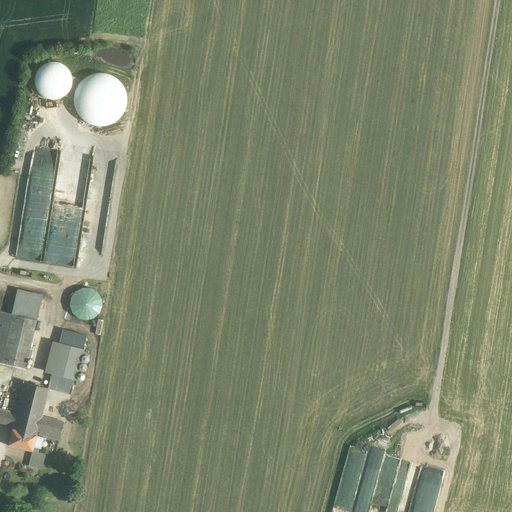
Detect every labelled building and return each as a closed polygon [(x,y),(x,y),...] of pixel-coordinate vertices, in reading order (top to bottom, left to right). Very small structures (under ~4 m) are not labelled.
[(65,93),(67,91),(68,90),(69,89),(70,87),(71,86),(72,84),(72,81),(72,80),(72,78),(72,75),(72,74),(72,73),(71,71),(70,69),(68,67),(67,65),(66,64),(65,63),(64,63),(62,62),(61,61),(59,60),(57,60),(55,60),(54,60),(51,60),(49,60),(48,61),(46,62),(44,62),(43,63),(42,64),(40,65),(39,67),(38,68),(38,69),(37,70),(36,73),(35,75),(35,77),(35,79),(35,80),(36,82),(36,85),(37,86),(38,89),(40,91),(41,92),(42,93),(43,94),(45,95),(46,95),(48,96),(50,97),(53,97),(54,97),(56,97),(58,96),(60,96),(61,95),(64,94),(65,93)] [(119,117),(121,115),(122,113),(124,112),(125,109),(126,108),(127,105),(128,101),(128,99),(128,97),(128,93),(127,91),(127,89),(126,87),(125,84),(123,81),(121,79),(119,78),(118,76),(116,75),(114,74),(112,73),(110,72),(107,72),(104,71),(102,71),(99,72),(96,72),(94,73),(91,74),(89,75),(87,76),(86,77),(84,79),(83,80),(82,81),(81,83),(80,84),(79,86),(78,89),(77,93),(77,95),(76,98),(77,100),(77,102),(78,106),(79,108),(81,112),(83,114),(85,116),(86,117),(88,118),(90,120),(92,121),(95,122),(98,122),(101,123),(103,123),(105,123),(109,122),(111,121),(113,121),(117,119),(119,117)] [(83,80),(72,75),(72,78),(72,80),(72,81),(72,84),(71,86),(70,87),(69,89),(68,90),(67,91),(65,93),(64,94),(76,98),(77,95),(77,93),(78,89),(79,86),(80,84),(81,83),(82,81),(83,80)] [(12,161),(18,162),(22,143),(16,141),(12,161)] [(105,242),(114,157),(93,155),(85,229),(87,230),(87,229),(92,230),(90,240),(105,242)] [(18,256),(33,259),(34,253),(41,254),(42,249),(36,248),(36,247),(25,245),(26,239),(21,238),(18,256)] [(102,313),(103,307),(102,301),(99,296),(94,293),(88,292),(82,293),(77,297),(74,301),(73,307),(74,313),(77,318),(82,321),(88,322),(94,321),(99,318),(102,313)] [(44,299),(21,293),(15,317),(38,323),(44,299)] [(0,312),(0,362),(2,363),(15,317),(0,312)] [(460,342),(461,313),(452,312),(451,342),(460,342)] [(38,323),(15,317),(2,363),(26,370),(38,323)] [(88,339),(64,333),(60,346),(84,353),(88,339)] [(84,353),(60,346),(53,375),(77,381),(84,353)] [(77,381),(53,375),(48,392),(52,393),(72,398),(77,381)] [(48,392),(25,385),(17,414),(14,425),(39,432),(42,433),(41,436),(61,442),(65,425),(45,420),(41,419),(48,392)] [(48,392),(41,419),(45,420),(52,393),(48,392)] [(39,432),(14,425),(17,414),(2,411),(0,419),(0,423),(14,427),(9,446),(34,452),(39,432)] [(441,435),(472,436),(472,425),(442,424),(441,435)] [(447,447),(441,486),(452,488),(457,455),(453,454),(454,448),(447,447)] [(47,455),(34,452),(30,468),(43,471),(47,455)] [(451,493),(440,491),(437,507),(443,508),(445,499),(449,500),(451,493)]
